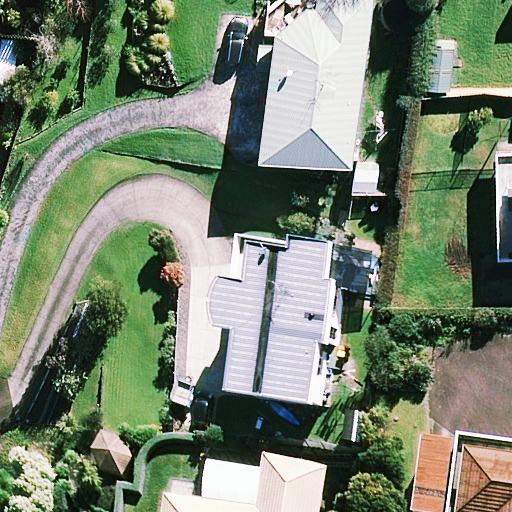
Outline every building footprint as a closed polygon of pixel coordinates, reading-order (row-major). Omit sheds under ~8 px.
[(266,23),(276,25),(261,142),(353,154),(372,0),(270,0),(269,1),(266,23)] [(511,145),(498,145),(498,250),(511,249),(511,145)] [(352,257),(249,239),(233,331),(261,336),(250,395),(326,408),(352,257)] [(137,452),(109,438),(96,468),(124,481),(137,452)] [(456,511),(463,451),(427,447),(420,511),(456,511)] [(320,511),(326,468),(269,461),(262,511),(237,511),(171,503),(170,511),(320,511)] [(511,511),(511,467),(477,463),(471,511),(511,511)]
